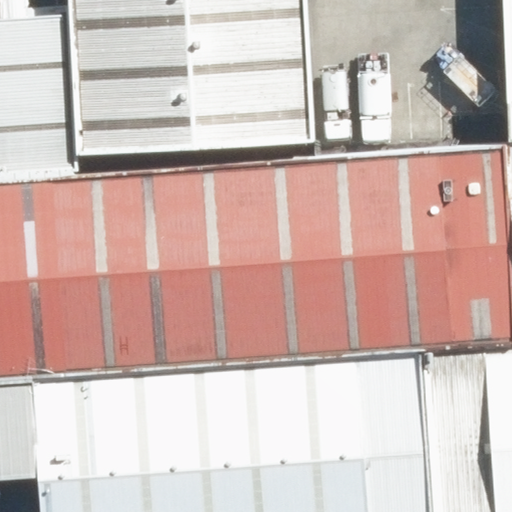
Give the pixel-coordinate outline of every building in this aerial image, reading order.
[(0,0),(0,168),(81,162),(68,0),(0,0)] [(71,0),(84,149),(325,129),(314,0),(71,0)] [(511,0),(503,0),(511,131),(511,130),(511,0)] [(497,136),(0,175),(0,375),(511,335),(511,321),(497,139),(497,136)] [(511,137),(497,139),(511,321),(511,137)] [(511,511),(511,340),(423,347),(435,511),(511,511)] [(435,511),(423,347),(0,380),(0,476),(48,472),(50,511),(435,511)]
